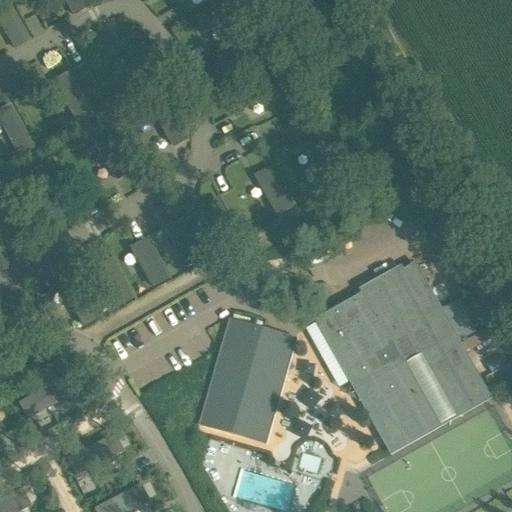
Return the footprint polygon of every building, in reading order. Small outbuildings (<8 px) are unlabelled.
[(31,42),(7,0),(0,0),(0,26),(14,51),(31,42)] [(89,8),(84,0),(62,0),(72,18),(89,8)] [(202,37),(244,13),(247,11),(240,0),(224,0),(192,19),(198,29),(202,37)] [(221,73),(266,48),(267,48),(257,29),(212,54),(211,54),(221,73)] [(161,79),(136,34),(121,42),(119,43),(143,86),(144,88),(161,79)] [(279,92),(288,87),(278,68),(233,93),(234,93),(244,112),(279,92)] [(94,116),(69,72),(53,80),(52,81),(75,124),(77,126),(94,116)] [(162,96),(146,105),(151,114),(172,150),(185,142),(188,140),(162,96)] [(0,109),(0,125),(17,156),(18,158),(35,149),(10,104),(0,109)] [(67,123),(64,116),(53,122),(57,129),(67,123)] [(105,129),(89,138),(94,147),(115,183),(126,176),(130,174),(105,129)] [(318,134),(301,144),(324,186),(333,180),(342,176),(341,175),(318,134)] [(49,161),(34,170),(38,178),(59,215),(72,208),(75,206),(49,161)] [(271,167),(254,177),(277,217),(294,208),(271,167)] [(0,197),(0,234),(6,245),(19,237),(22,236),(0,197)] [(201,207),(200,207),(219,240),(223,248),(224,249),(241,239),(218,197),(201,207)] [(180,219),(162,229),(180,260),(181,261),(186,270),(198,263),(204,260),(181,220),(180,219)] [(364,273),(402,248),(393,235),(355,260),(364,273)] [(129,247),(128,248),(146,281),(151,290),(168,280),(145,238),(129,247)] [(111,258),(93,268),(116,309),(134,300),(111,259),(111,258)] [(361,294),(314,321),(391,458),(494,401),(473,364),(511,343),(511,337),(510,333),(468,356),(416,264),(404,270),(402,266),(359,290),(361,294)] [(76,278),(59,287),(79,324),(82,329),(99,319),(77,279),(76,278)] [(209,283),(182,293),(187,306),(214,296),(209,283)] [(466,305),(454,311),(468,340),(480,334),(466,305)] [(123,340),(151,328),(145,314),(117,326),(123,340)] [(229,320),(198,427),(267,446),(297,340),(229,320)] [(13,354),(0,361),(0,384),(23,371),(13,354)] [(62,376),(18,401),(27,417),(48,405),(47,404),(68,392),(60,378),(62,377),(62,376)] [(315,392),(311,409),(329,414),(333,397),(315,392)] [(0,444),(4,454),(22,446),(9,418),(0,422),(0,444)] [(307,422),(303,439),(320,443),(324,426),(307,422)] [(114,435),(70,459),(78,474),(99,463),(98,462),(120,451),(112,436),(114,435)] [(137,437),(116,454),(127,468),(148,452),(137,437)] [(135,487),(90,511),(123,511),(140,503),(133,489),(135,488),(135,487)] [(19,490),(0,500),(0,511),(13,511),(24,506),(17,492),(19,491),(19,490)] [(144,511),(167,511),(162,501),(144,511)]
